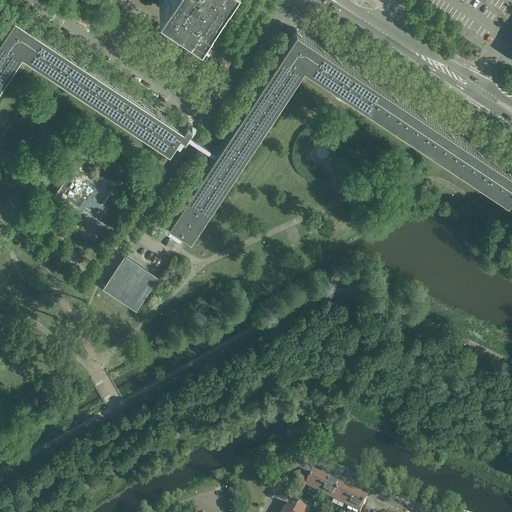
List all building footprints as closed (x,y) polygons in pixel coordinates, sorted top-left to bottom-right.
[(168,0),(201,21),(211,5),(214,0),(168,0)] [(0,86),(24,52),(170,149),(179,135),(184,138),(188,132),(190,128),(192,125),(188,122),(184,127),(17,16),(15,14),(0,36),(0,86)] [(241,39),(244,34),(239,31),(236,35),(241,39)] [(174,224),(173,225),(180,230),(183,231),(191,236),(196,229),(199,223),(201,221),(205,215),(214,201),(218,195),(220,193),(223,187),(233,172),(237,167),(239,164),(242,159),(252,144),(255,139),(257,136),(261,131),(271,116),(274,111),(276,108),(279,103),(289,88),(293,83),(295,80),(298,75),(304,65),(306,67),(317,49),(298,37),(290,50),(174,224)] [(511,178),(387,95),(321,52),(310,69),(508,200),(511,194),(511,178)] [(190,128),(188,132),(221,153),(224,149),(190,128)] [(102,203),(113,185),(114,185),(101,176),(97,182),(86,175),(88,172),(87,171),(89,168),(80,163),(81,162),(74,158),(74,159),(68,155),(67,158),(66,157),(57,170),(66,176),(52,197),(65,206),(69,200),(99,219),(108,207),(102,203)] [(180,249),(179,240),(169,241),(170,250),(180,249)] [(136,310),(159,276),(125,254),(103,287),(136,310)] [(333,502),(340,487),(332,483),(332,482),(321,476),(321,477),(313,473),(306,489),(333,502)] [(352,511),(360,511),(367,500),(359,496),(360,495),(349,490),(348,491),(340,487),(333,502),(352,511)]
